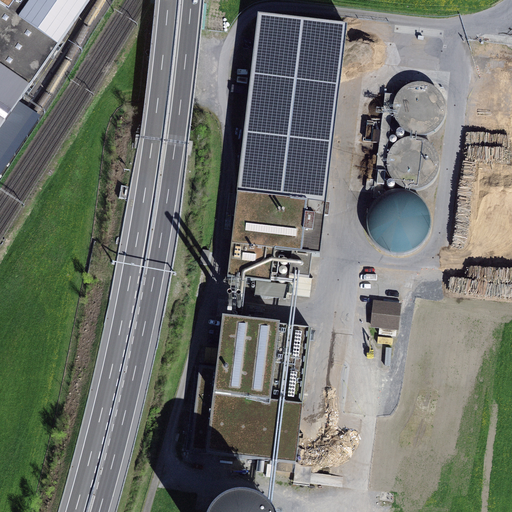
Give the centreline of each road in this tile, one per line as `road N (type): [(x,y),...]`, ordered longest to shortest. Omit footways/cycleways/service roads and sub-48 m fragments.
road 1 (unknown): [(352,511),(361,418),(341,321),(361,277),(420,254),(440,226),(458,24)]
road 2 (motorway): [(168,0),(132,266),(75,511)]
road 3 (motorway): [(99,511),(154,276),(191,0)]
